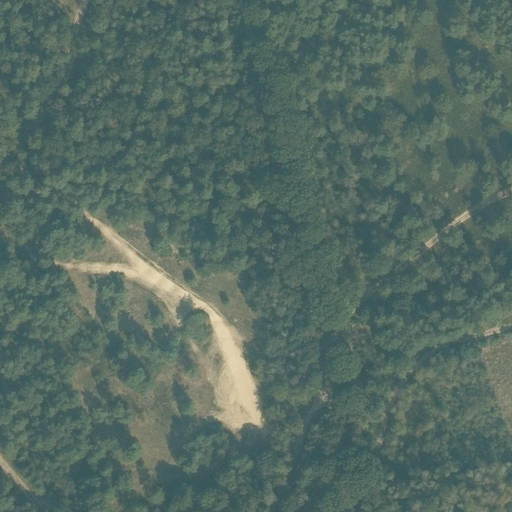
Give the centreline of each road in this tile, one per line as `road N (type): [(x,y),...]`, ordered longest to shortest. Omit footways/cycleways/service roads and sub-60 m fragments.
road 1 (track): [(337,457),(252,0)]
road 2 (track): [(502,327),(418,357),(381,410),(365,479),(343,511)]
road 3 (track): [(316,345),(472,209),(511,195)]
road 4 (track): [(0,173),(52,104),(88,0)]
road 5 (track): [(273,511),(326,401)]
